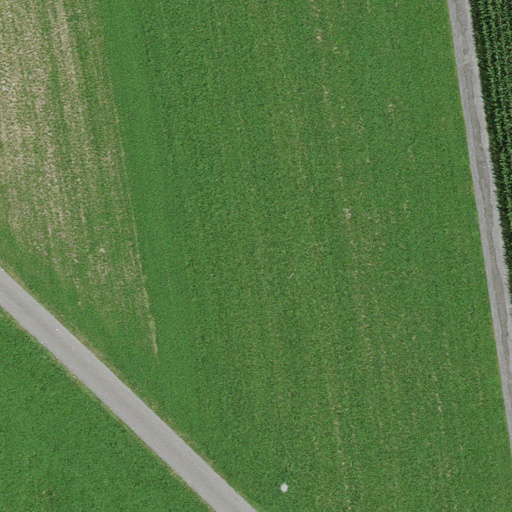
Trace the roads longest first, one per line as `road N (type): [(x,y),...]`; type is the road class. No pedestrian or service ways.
road 1 (track): [(461,0),(511,369)]
road 2 (unclassified): [(238,511),(0,295)]
